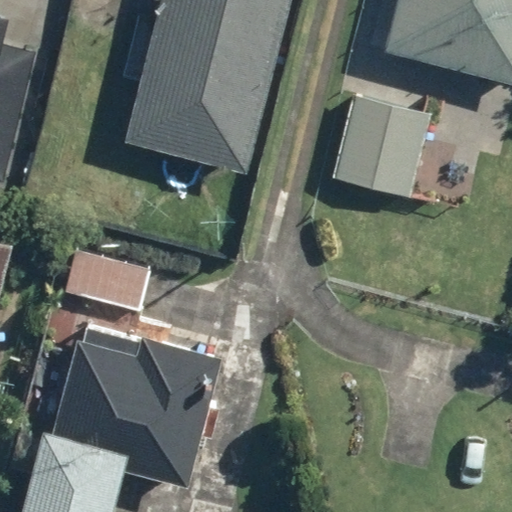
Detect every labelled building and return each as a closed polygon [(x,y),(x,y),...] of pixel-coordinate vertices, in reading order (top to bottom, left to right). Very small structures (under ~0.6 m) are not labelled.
[(40,32),(7,24),(12,0),(0,0),(0,160),(7,163),(40,32)] [(151,0),(122,135),(260,165),(296,0),(151,0)] [(511,74),(511,0),(395,0),(386,47),(511,74)] [(347,86),(328,171),(409,189),(428,104),(347,86)] [(154,259),(79,239),(65,290),(141,310),(154,259)] [(37,418),(16,511),(118,511),(130,460),(192,473),(220,347),(77,316),(54,421),(37,418)]
